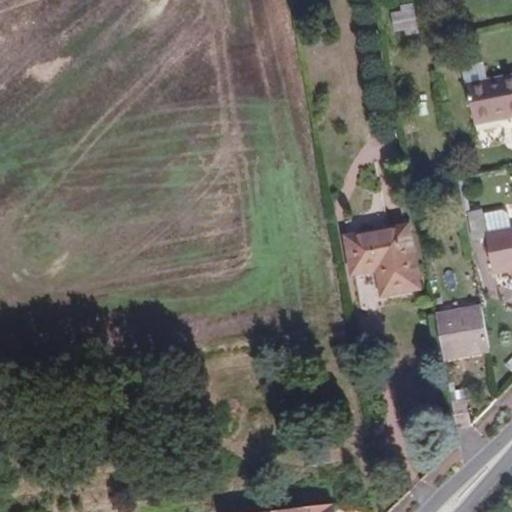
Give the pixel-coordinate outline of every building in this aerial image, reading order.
[(414,5),(390,9),(395,35),(418,31),(414,5)] [(511,117),(511,76),(467,85),(474,125),(511,117)] [(484,215),(483,210),(469,213),(474,240),(487,238),(494,275),(511,271),(511,229),(511,230),(508,214),(503,212),(484,215)] [(420,289),(409,226),(346,237),(353,275),(377,271),(381,296),(420,289)] [(436,314),(444,360),(490,352),(481,306),(436,314)] [(470,427),(466,400),(452,402),(457,430),(470,427)]
